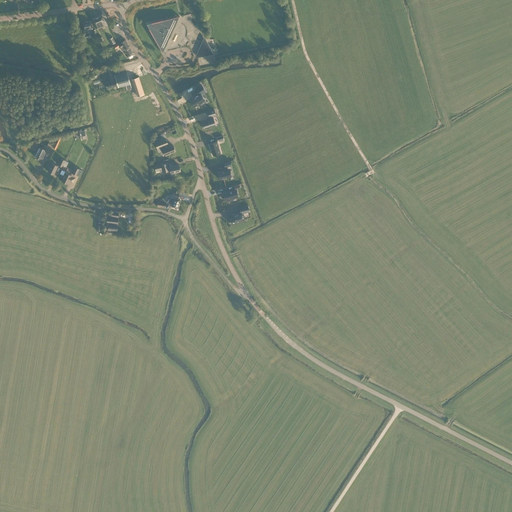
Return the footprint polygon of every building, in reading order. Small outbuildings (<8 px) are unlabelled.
[(96,28),(106,23),(102,15),(92,20),(96,28)] [(172,21),(174,18),(179,17),(179,16),(168,19),(166,18),(166,19),(151,22),(152,23),(149,28),(156,41),(155,43),(157,44),(162,53),(163,53),(161,49),(162,46),(164,47),(176,22),(172,21)] [(89,34),(88,30),(92,29),(90,21),(82,23),(83,31),(85,35),(84,35),(85,38),(91,37),(90,34),(89,34)] [(124,49),(129,46),(125,40),(120,43),(121,43),(119,44),(121,48),(123,46),(124,49)] [(206,46),(207,43),(205,40),(203,45),(199,52),(200,52),(197,57),(201,56),(203,54),(207,55),(213,54),(210,48),(206,46)] [(128,56),(133,53),(129,48),(125,51),(128,56)] [(131,88),(129,80),(127,72),(115,75),(115,76),(111,77),(112,81),(105,82),(107,88),(118,85),(118,87),(125,85),(127,89),(131,88)] [(137,97),(145,94),(139,77),(132,79),(137,97)] [(195,89),(198,94),(189,99),(193,107),(204,100),(200,93),(205,90),(201,85),(195,89)] [(202,121),(201,121),(204,129),(211,127),(216,125),(215,124),(213,117),(212,115),(216,114),(214,110),(207,112),(208,116),(211,116),(211,118),(208,119),(206,120),(202,121)] [(163,149),(162,146),(168,144),(166,139),(155,143),(157,148),(159,147),(162,154),(164,153),(166,156),(170,154),(170,153),(175,151),(173,145),(163,149)] [(217,142),(209,144),(213,155),(220,153),(219,149),(217,142)] [(42,148),(39,146),(36,145),(33,150),(36,152),(34,156),(38,158),(39,157),(42,159),(45,153),(49,154),(51,149),(43,145),(42,148)] [(225,169),(217,172),(219,179),(229,177),(227,168),(227,166),(232,165),(231,161),(224,163),(225,169)] [(54,174),(58,166),(51,163),(49,168),(48,172),(54,174)] [(167,167),(166,164),(161,165),(163,172),(168,171),(170,171),(171,176),(175,175),(175,172),(180,171),(180,168),(179,168),(179,164),(169,167),(167,167)] [(80,177),(83,171),(75,167),(72,173),(80,177)] [(73,183),(76,178),(71,176),(71,175),(65,172),(62,177),(63,177),(61,181),(67,184),(69,181),(73,183)] [(235,189),(222,193),(224,200),(237,197),(235,189)] [(174,198),(171,197),(166,203),(172,204),(171,206),(177,208),(180,199),(174,198)] [(242,212),(240,212),(232,214),(233,218),(229,219),(230,224),(234,223),(234,224),(244,221),(242,213),(242,212)] [(117,225),(118,219),(107,217),(107,222),(109,223),(109,224),(108,229),(116,230),(117,225)]
